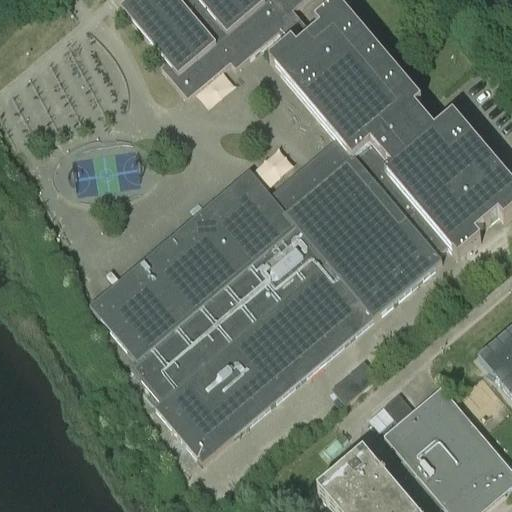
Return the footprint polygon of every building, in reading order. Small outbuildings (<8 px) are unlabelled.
[(89,312),(99,323),(136,367),(130,372),(161,409),(155,414),(202,470),(442,268),(437,262),(448,253),(458,265),(481,246),(475,239),(499,220),(504,226),(511,219),(511,189),(453,120),(435,135),(431,130),(437,125),(436,124),(425,112),(419,117),(415,112),(421,107),(338,8),(315,27),(320,33),(312,40),(292,17),(312,0),(136,0),(120,14),(167,69),(161,74),(188,106),(230,70),(236,76),(279,39),(288,50),(269,66),(337,145),(271,201),(250,177),(89,312)] [(511,334),(478,363),(511,403),(511,334)] [(379,381),(366,365),(350,379),(331,394),(345,410),(379,381)] [(490,511),(511,494),(511,477),(442,394),(384,444),(403,466),(383,483),(364,460),(318,499),(328,511),(490,511)] [(399,400),(383,413),(397,429),(412,416),(399,400)]
